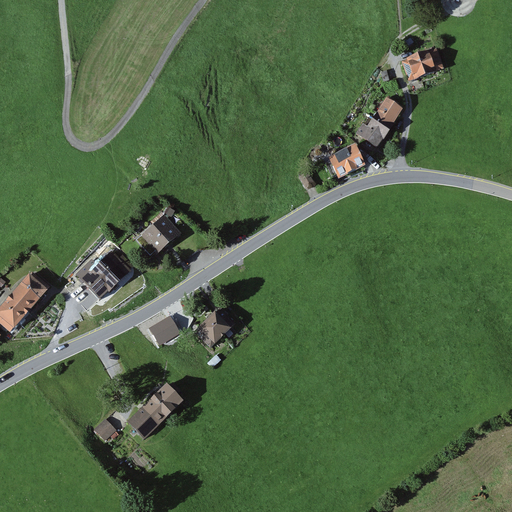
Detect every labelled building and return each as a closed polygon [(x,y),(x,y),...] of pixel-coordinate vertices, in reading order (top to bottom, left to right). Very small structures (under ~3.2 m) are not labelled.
[(437,52),(404,62),(411,83),(444,72),(437,52)] [(363,126),(357,136),(377,150),(403,111),(388,101),(369,129),(363,126)] [(357,149),(330,161),(340,183),(367,171),(357,149)] [(167,219),(142,237),(157,257),(181,238),(167,219)] [(92,263),(79,276),(103,300),(131,272),(114,254),(98,269),(92,263)] [(29,278),(0,310),(0,318),(15,331),(47,294),(29,278)] [(235,327),(219,312),(196,335),(211,350),(235,327)] [(169,387),(129,422),(144,440),(185,404),(169,387)] [(117,433),(106,421),(95,431),(107,442),(117,433)]
